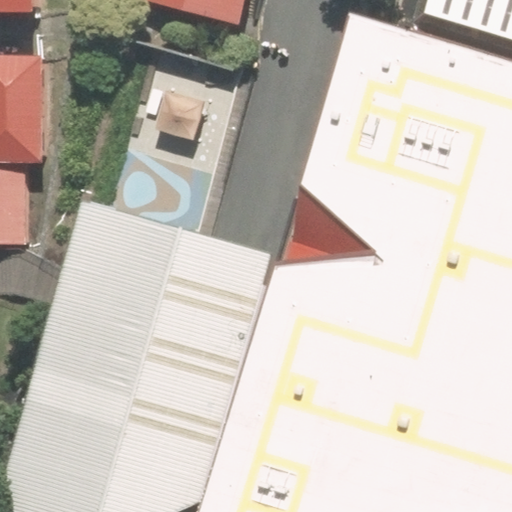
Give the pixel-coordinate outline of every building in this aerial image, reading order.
[(63,0),(0,0),(0,11),(63,12),(63,0)] [(154,0),(160,2),(253,25),(259,0),(154,0)] [(511,50),(511,0),(430,0),(423,24),(511,50)] [(360,4),(290,247),(217,507),(218,511),(511,511),(511,50),(423,24),(360,4)] [(0,59),(0,169),(31,169),(56,170),(58,61),(0,59)] [(31,169),(0,169),(0,240),(30,241),(31,169)] [(106,196),(17,511),(205,511),(217,507),(290,247),(250,240),(200,223),(106,196)]
